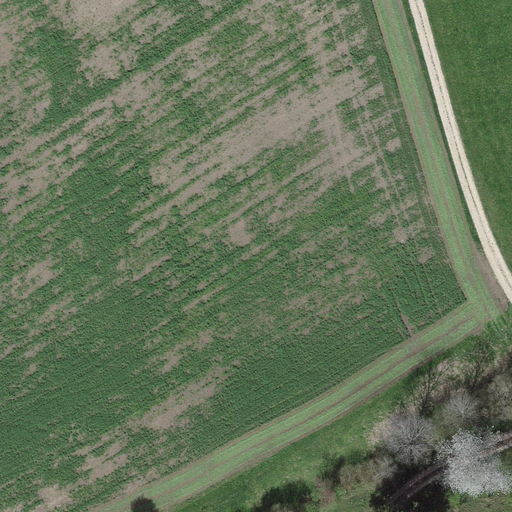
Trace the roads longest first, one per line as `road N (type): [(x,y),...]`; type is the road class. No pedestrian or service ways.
road 1 (track): [(418,0),(484,235),(511,289)]
road 2 (track): [(511,449),(421,487),(397,511)]
